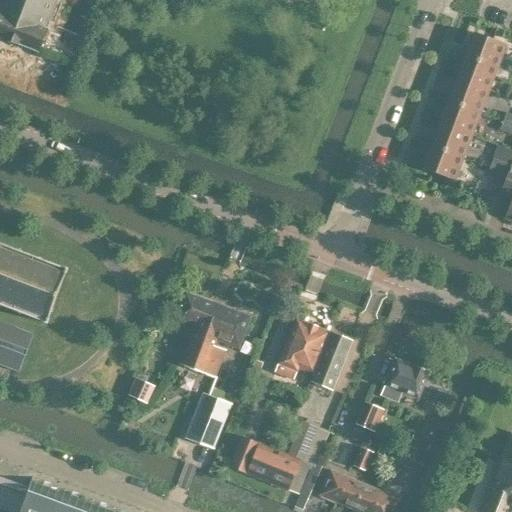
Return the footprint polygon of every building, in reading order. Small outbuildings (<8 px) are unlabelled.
[(57,0),(0,0),(0,36),(38,51),(46,30),(57,0)] [(498,68),(506,45),(479,34),(475,33),(466,56),(498,68)] [(489,90),(498,68),(466,56),(457,78),(489,90)] [(457,78),(449,101),(480,112),(489,90),(457,78)] [(449,101),(440,123),(471,135),(480,112),(449,101)] [(511,124),(504,122),(501,130),(511,134),(511,124)] [(440,123),(431,145),(463,157),(471,135),(440,123)] [(431,145),(422,168),(454,180),(463,157),(431,145)] [(511,150),(499,146),(494,159),(507,164),(511,166),(511,163),(511,150)] [(491,167),(504,172),(507,164),(494,159),(491,167)] [(511,198),(505,218),(511,220),(511,163),(511,166),(502,189),(511,192),(511,198)] [(504,172),(491,167),(487,176),(500,181),(504,172)] [(0,365),(19,373),(33,334),(0,321),(0,305),(47,323),(68,268),(0,242),(0,365)] [(197,325),(208,329),(218,302),(186,290),(176,317),(197,325)] [(218,302),(208,329),(220,334),(218,339),(239,347),(251,315),(218,302)] [(299,366),(313,372),(330,332),(297,318),(279,363),(275,373),(293,381),(299,366)] [(208,329),(197,325),(182,363),(215,376),(222,357),(212,354),(215,345),(218,339),(220,334),(208,329)] [(330,332),(313,372),(307,387),(311,389),(314,382),(332,389),(352,341),(330,332)] [(215,345),(212,354),(222,357),(225,349),(215,345)] [(255,359),(250,372),(258,375),(264,363),(255,359)] [(413,366),(395,359),(381,395),(390,399),(392,393),(400,396),(402,391),(418,398),(429,371),(414,364),(413,366)] [(148,403),(155,385),(142,379),(135,377),(128,395),(135,398),(148,403)] [(187,436),(201,441),(217,400),(203,394),(187,436)] [(230,405),(217,400),(201,441),(214,447),(230,405)] [(356,425),(375,433),(384,411),(365,403),(356,425)] [(302,458),(314,428),(301,422),(288,452),(302,458)] [(354,426),(349,438),(360,443),(366,432),(354,426)] [(301,460),(243,436),(230,467),(246,473),(246,472),(289,490),(301,460)] [(511,511),(511,436),(481,511),(510,511),(511,509),(511,511)] [(417,437),(412,449),(423,453),(428,441),(417,437)] [(374,452),(360,446),(352,466),(366,471),(374,452)] [(301,460),(289,490),(301,495),(313,465),(301,460)] [(316,464),(297,507),(306,511),(312,499),(325,468),(316,464)] [(319,495),(337,502),(348,477),(330,470),(319,495)] [(127,511),(32,477),(18,511),(127,511)] [(337,502),(354,510),(365,484),(348,477),(337,502)] [(359,511),(372,511),(381,491),(365,484),(354,510),(359,511)] [(393,511),(399,498),(381,491),(372,511),(393,511)]
